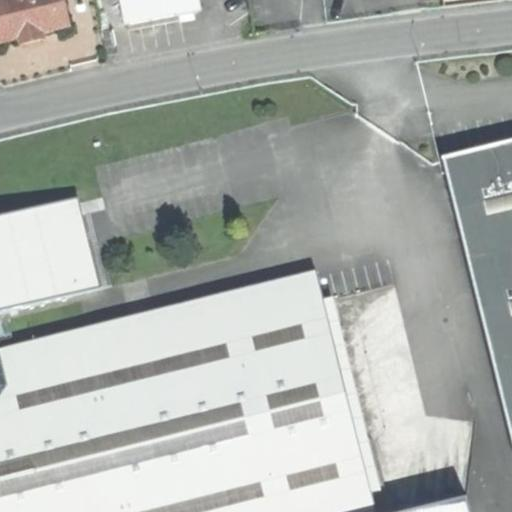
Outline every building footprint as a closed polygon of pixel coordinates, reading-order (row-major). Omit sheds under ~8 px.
[(0,0),(0,38),(22,34),(48,29),(72,24),(67,0),(0,0)] [(201,8),(199,0),(119,0),(123,21),(164,14),(201,8)] [(49,36),(48,29),(22,34),(24,41),(35,39),(49,36)] [(511,138),(445,155),(449,174),(511,419),(511,138)] [(0,232),(84,212),(80,197),(0,216),(0,232)] [(0,232),(0,313),(103,288),(84,212),(0,232)] [(0,356),(0,511),(382,511),(323,275),(5,355),(0,356)] [(391,511),(471,511),(467,495),(391,511)]
